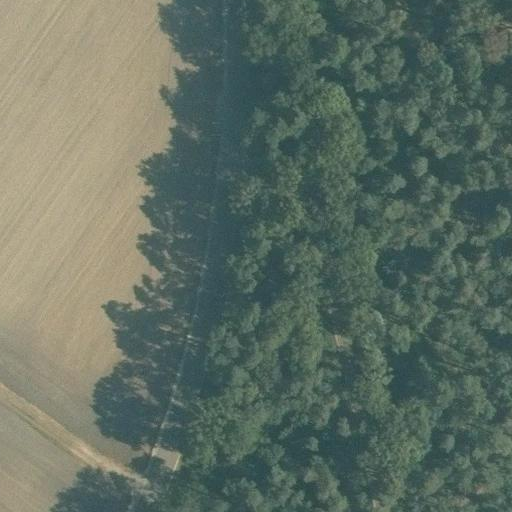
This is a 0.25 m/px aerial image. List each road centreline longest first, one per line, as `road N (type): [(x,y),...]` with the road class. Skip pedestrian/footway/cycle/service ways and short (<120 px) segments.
road 1 (unclassified): [(232,112),(353,300),(388,511)]
road 2 (unclassified): [(148,511),(199,403),(232,112)]
